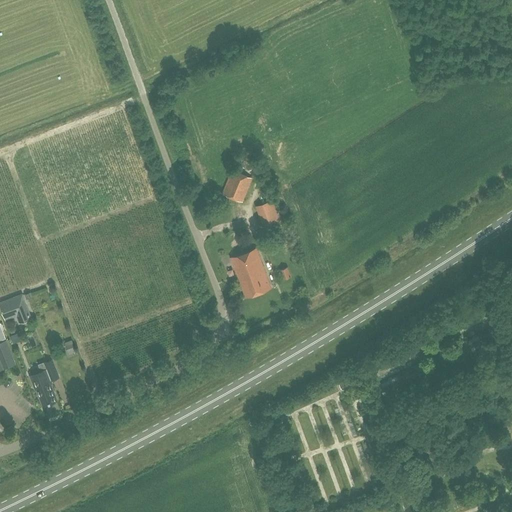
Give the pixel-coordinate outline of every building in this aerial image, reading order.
[(223,192),(242,200),(252,178),(232,170),(223,192)] [(283,223),(274,198),(255,205),(264,229),(283,223)] [(285,246),(280,227),(268,231),(274,249),(285,246)] [(256,248),(232,257),(246,296),(270,287),(256,248)] [(280,269),(284,278),(291,276),(287,266),(280,269)] [(32,318),(24,293),(0,301),(6,320),(17,316),(19,323),(32,318)] [(72,339),(65,342),(69,353),(77,350),(72,339)] [(0,368),(15,362),(6,340),(0,342),(0,368)] [(51,383),(52,382),(51,379),(59,376),(52,359),(44,362),(46,369),(29,376),(34,389),(36,388),(43,405),(57,399),(51,383)] [(347,377),(338,381),(341,387),(350,382),(347,377)]
